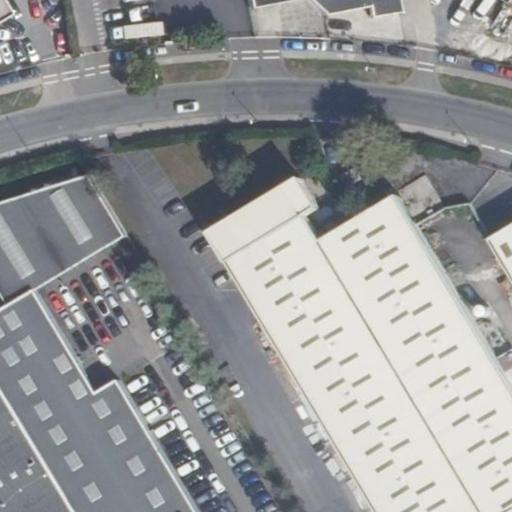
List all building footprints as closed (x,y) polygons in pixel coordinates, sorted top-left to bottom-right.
[(1,0),(0,0),(0,18),(9,13),(1,0)] [(285,0),(310,0),(326,15),(322,0),(246,0),(248,7),(285,0)] [(322,0),(326,15),(370,6),(372,18),(380,17),(389,22),(393,14),(402,12),(399,0),(322,0)] [(403,188),(413,208),(438,197),(428,176),(403,188)] [(93,178),(0,204),(0,292),(9,307),(37,290),(127,235),(93,178)] [(327,248),(293,191),(216,236),(378,511),(511,511),(511,381),(406,201),(327,248)] [(511,230),(490,244),(511,280),(511,230)] [(0,382),(78,511),(200,511),(121,380),(99,393),(37,290),(9,307),(0,311),(0,382)] [(78,511),(0,382),(0,511),(78,511)]
